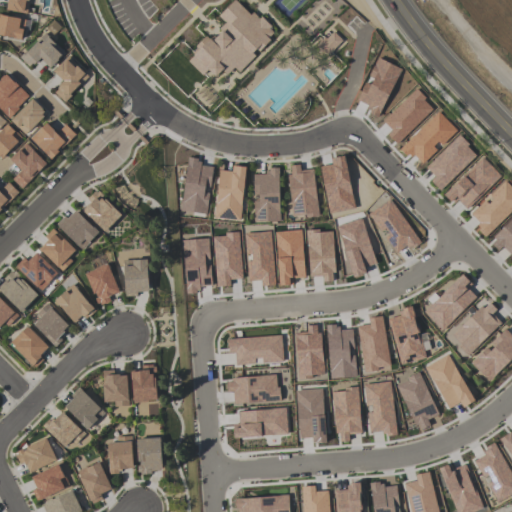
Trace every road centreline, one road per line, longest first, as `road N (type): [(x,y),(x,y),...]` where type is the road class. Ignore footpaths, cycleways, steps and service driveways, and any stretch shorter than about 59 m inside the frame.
road 1 (residential): [(346,133),(293,149),(238,147),(183,130),(111,67),(77,0)]
road 2 (residential): [(211,472),(419,453),(464,436),(511,394)]
road 3 (residential): [(456,243),(384,289),(206,316)]
road 4 (residential): [(511,297),(346,133)]
road 5 (residential): [(206,316),(214,511)]
road 6 (tertiary): [(395,0),(511,135)]
road 7 (residential): [(126,335),(93,345),(0,435)]
